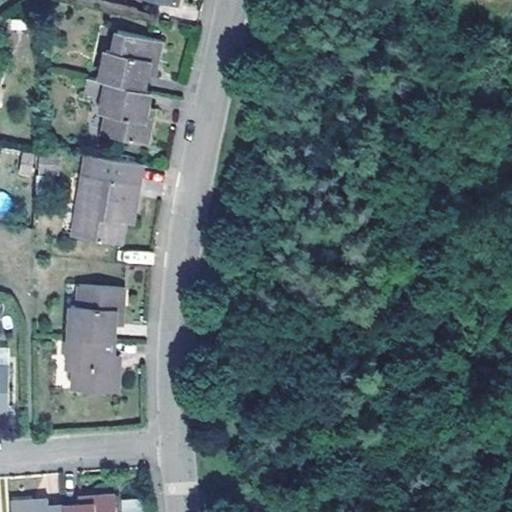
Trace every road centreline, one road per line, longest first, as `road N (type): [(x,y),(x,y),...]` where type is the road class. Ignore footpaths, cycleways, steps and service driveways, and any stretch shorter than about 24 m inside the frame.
road 1 (residential): [(178,439),(180,315),(235,0)]
road 2 (residential): [(0,451),(178,439)]
